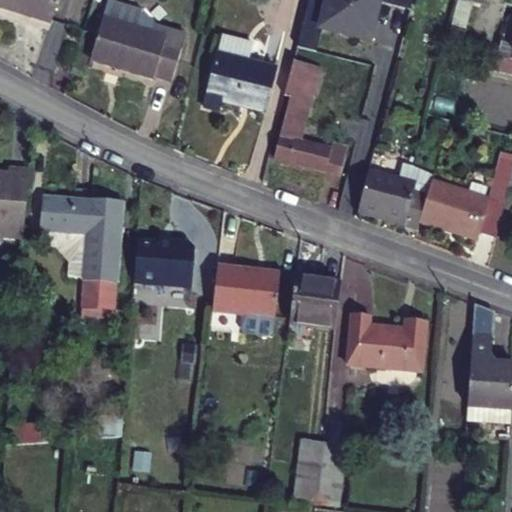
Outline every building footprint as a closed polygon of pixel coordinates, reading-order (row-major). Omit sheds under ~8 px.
[(0,0),(0,6),(46,21),(51,0),(0,0)] [(364,45),(376,0),(327,0),(326,2),(324,1),(316,32),(335,37),(336,35),(345,37),(345,40),(364,45)] [(473,2),(482,5),(482,0),(458,0),(445,46),(459,50),(473,2)] [(151,78),(160,43),(98,21),(86,58),(113,67),(151,79),(151,78)] [(511,31),(505,58),(494,54),(491,69),(511,74),(511,31)] [(271,74),(246,66),(251,49),(220,40),(202,106),(217,111),(221,98),(244,105),(247,110),(261,114),(271,74)] [(160,81),(168,83),(180,49),(160,43),(151,78),(160,81)] [(288,67),(280,99),(288,102),(288,101),(306,106),(314,74),(288,67)] [(436,94),(432,110),(451,115),(455,99),(436,94)] [(288,101),(288,102),(272,161),(323,175),(329,152),(298,144),(308,106),(306,106),(288,101)] [(323,175),(336,179),(345,150),(331,147),(329,152),(323,175)] [(511,157),(498,154),(492,180),(489,189),(486,201),(477,235),(484,237),(493,239),(506,187),(511,188),(511,157)] [(434,168),(412,162),(410,171),(399,168),(395,183),(364,175),(352,218),(401,231),(400,235),(414,239),(418,228),(425,199),(429,187),(434,168)] [(0,174),(0,225),(9,226),(8,232),(22,234),(24,224),(29,168),(12,166),(12,175),(0,174)] [(486,201),(489,189),(473,185),(470,197),(451,192),(437,232),(475,242),(477,235),(486,201)] [(425,199),(418,228),(437,232),(451,192),(429,187),(425,199)] [(64,197),(45,195),(44,225),(62,227),(64,197)] [(84,277),(122,280),(126,203),(64,197),(62,227),(86,229),(84,277)] [(215,313),(244,316),(242,332),(245,337),(270,339),(274,335),(275,319),(276,319),(280,276),(221,270),(215,313)] [(290,325),(314,327),(336,329),(341,283),(297,277),(290,325)] [(467,401),(472,401),(479,298),(475,296),(467,401)] [(479,298),(472,401),(511,403),(511,357),(494,357),(490,352),(492,331),(494,305),(479,298)] [(511,314),(494,305),(492,331),(511,333),(511,314)] [(371,318),(352,316),(346,365),(421,375),(427,324),(407,322),(406,330),(370,326),(371,318)] [(313,342),(314,327),(290,325),(288,340),(313,342)] [(511,420),(511,415),(511,403),(472,401),(471,417),(511,420)] [(314,505),(322,445),(300,442),(291,502),(314,505)] [(339,508),(346,447),(322,445),(314,505),(339,508)]
